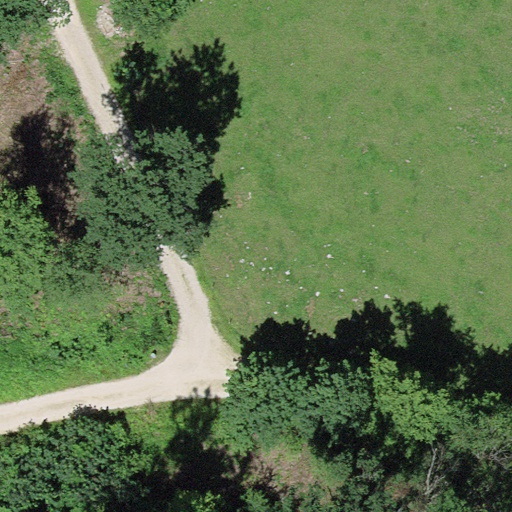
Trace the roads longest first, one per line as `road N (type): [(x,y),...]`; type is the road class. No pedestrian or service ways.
road 1 (track): [(0,416),(216,380),(345,382),(511,464)]
road 2 (track): [(216,380),(67,0)]
